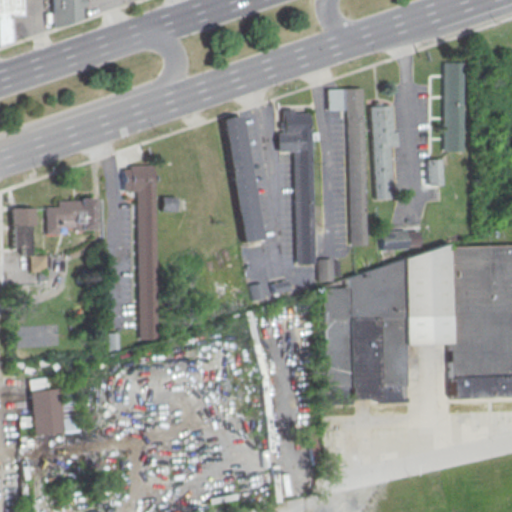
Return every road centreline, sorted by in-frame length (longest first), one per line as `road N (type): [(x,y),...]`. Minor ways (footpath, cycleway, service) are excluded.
road 1 (primary): [(0,155),(366,37)]
road 2 (primary): [(237,0),(0,80)]
road 3 (primary): [(0,144),(11,133),(166,76),(168,45),(140,32)]
road 4 (residential): [(511,441),(326,484)]
